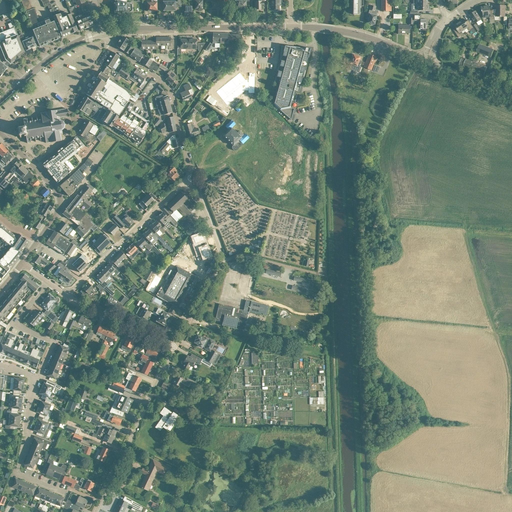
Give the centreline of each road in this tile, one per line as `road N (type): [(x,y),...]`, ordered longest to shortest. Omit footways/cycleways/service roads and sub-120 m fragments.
road 1 (residential): [(94,511),(174,347)]
road 2 (residential): [(67,295),(192,174)]
road 3 (residential): [(113,46),(172,92),(192,174)]
road 4 (residential): [(67,493),(15,473),(38,376)]
road 5 (tertiary): [(427,62),(362,36),(291,28)]
road 6 (residential): [(38,376),(50,340),(17,322),(49,282)]
